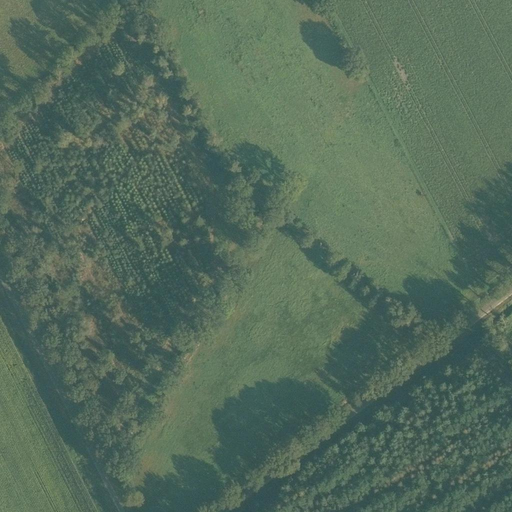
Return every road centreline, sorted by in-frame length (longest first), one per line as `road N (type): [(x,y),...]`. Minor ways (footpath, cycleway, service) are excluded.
road 1 (unclassified): [(223,511),(511,286)]
road 2 (unclassified): [(119,511),(0,276)]
